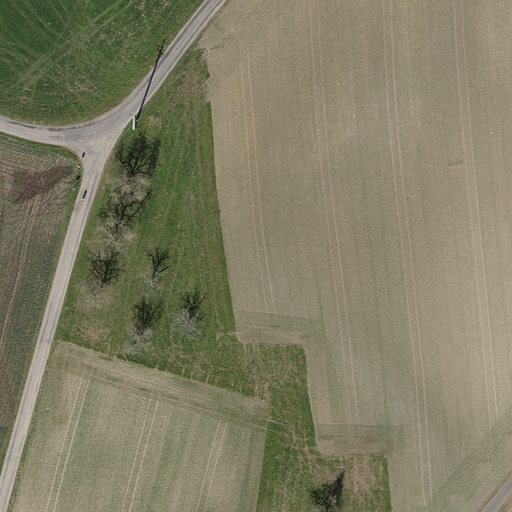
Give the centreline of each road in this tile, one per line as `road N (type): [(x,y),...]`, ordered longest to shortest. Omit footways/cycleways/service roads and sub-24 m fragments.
road 1 (track): [(104,134),(0,511)]
road 2 (track): [(215,0),(104,134)]
